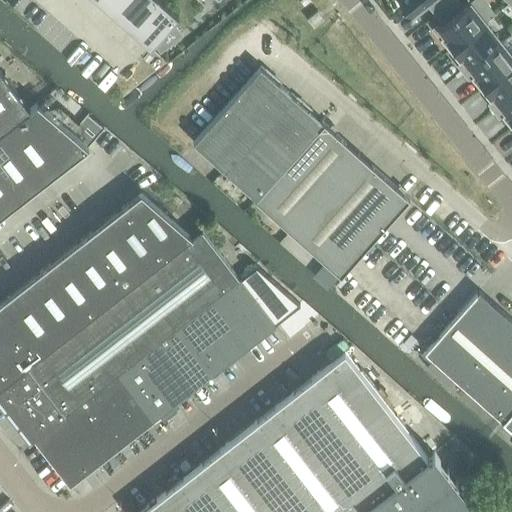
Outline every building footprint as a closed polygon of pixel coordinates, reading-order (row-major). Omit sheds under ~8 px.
[(98,0),(114,14),(126,0),(98,0)] [(158,0),(126,0),(114,14),(133,30),(159,1),(158,0)] [(402,0),(412,12),(427,0),(431,0),(440,10),(452,0),(402,0)] [(159,1),(133,30),(151,46),(177,17),(159,1)] [(439,26),(434,29),(440,37),(449,49),(485,21),(470,1),(438,26),(439,26)] [(318,10),(307,18),(314,26),(324,18),(320,13),(318,10)] [(485,21),(449,49),(465,69),(501,40),(485,21)] [(511,54),(501,40),(465,69),(480,88),(511,62),(511,54)] [(511,62),(480,88),(495,107),(511,94),(511,62)] [(193,142),(242,186),(254,196),(321,119),(261,66),(193,142)] [(0,129),(28,107),(0,70),(0,129)] [(511,94),(495,107),(511,127),(511,125),(511,94)] [(28,107),(0,129),(0,214),(88,146),(87,145),(103,127),(87,114),(71,132),(36,101),(28,107)] [(254,196),(291,229),(359,153),(321,119),(254,196)] [(408,197),(359,153),(291,229),(341,273),(408,197)] [(0,300),(0,384),(101,306),(191,236),(141,191),(0,300)] [(14,415),(32,437),(33,436),(75,403),(122,367),(238,276),(201,228),(191,236),(101,306),(0,384),(0,394),(8,405),(4,407),(12,417),(14,415)] [(240,275),(238,276),(122,367),(159,414),(277,322),(240,275)] [(424,350),(511,427),(511,318),(479,289),(424,350)] [(452,511),(470,498),(456,479),(434,451),(428,456),(344,349),(137,511),(353,511),(362,506),(366,511),(452,511)] [(112,451),(159,414),(122,367),(75,403),(112,451)] [(70,483),(112,451),(75,403),(33,436),(70,483)]
